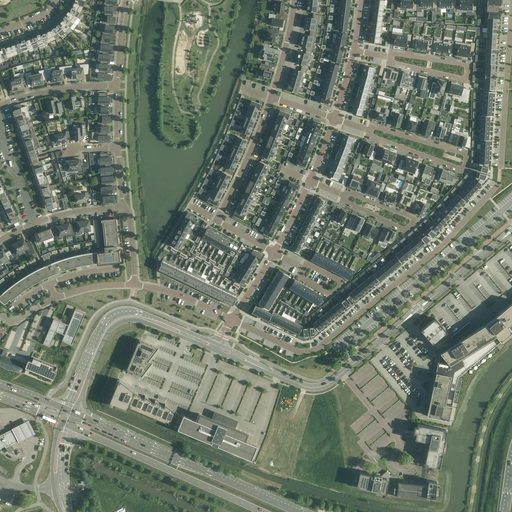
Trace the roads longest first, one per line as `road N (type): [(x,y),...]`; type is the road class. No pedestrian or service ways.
road 1 (residential): [(231,319),(293,349),(316,349),(443,244),(499,183)]
road 2 (primary): [(295,511),(96,423)]
road 3 (tertiary): [(214,343),(137,311),(115,313),(64,409)]
road 4 (residential): [(372,131),(464,153),(465,166),(370,135)]
road 5 (tertiary): [(81,396),(106,334),(121,322),(135,320),(216,351)]
road 6 (primary): [(91,435),(261,511)]
road 7 (residential): [(390,58),(468,65),(466,79),(390,61)]
road 8 (residential): [(511,12),(500,168)]
road 9 (residential): [(347,196),(411,217),(412,224),(402,228),(345,200)]
road 10 (residential): [(270,97),(216,220)]
road 11 (tertiary): [(216,351),(304,388),(333,380)]
